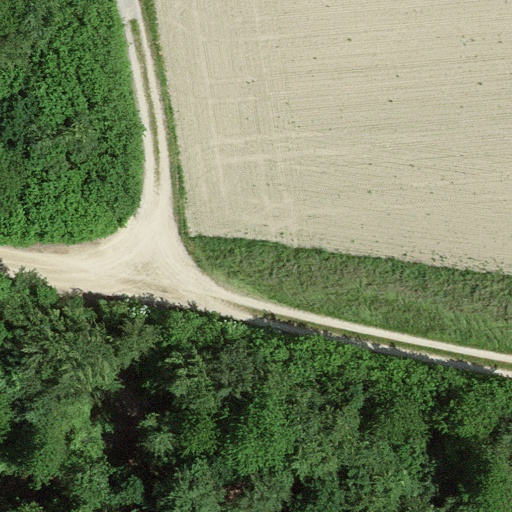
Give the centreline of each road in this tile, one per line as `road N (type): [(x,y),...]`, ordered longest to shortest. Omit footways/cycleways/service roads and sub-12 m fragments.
road 1 (track): [(511,369),(433,357),(164,288),(0,260)]
road 2 (track): [(127,0),(147,95),(164,288)]
